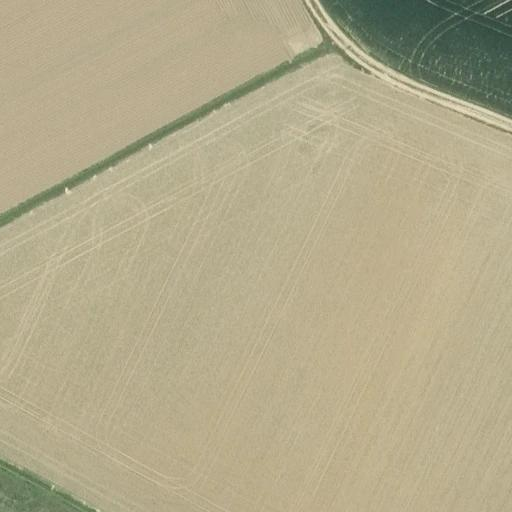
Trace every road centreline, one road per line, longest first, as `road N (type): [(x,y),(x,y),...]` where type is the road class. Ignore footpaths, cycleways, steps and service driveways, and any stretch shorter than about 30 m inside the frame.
road 1 (track): [(338,41),(0,227)]
road 2 (track): [(308,0),(368,68),(511,131)]
